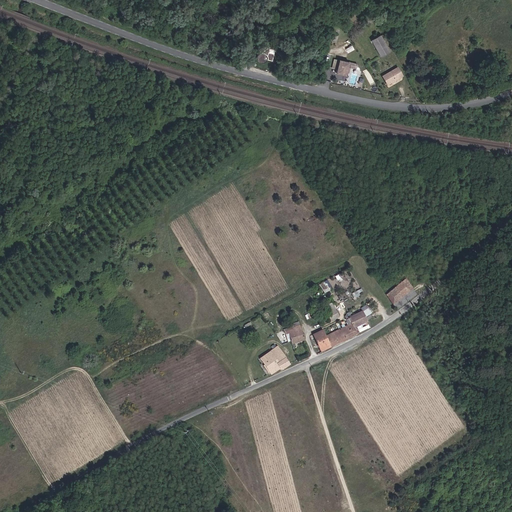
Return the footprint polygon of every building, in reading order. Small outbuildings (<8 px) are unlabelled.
[(360,36),(372,51),(379,45),(369,30),(360,36)] [(265,60),(269,61),(272,46),(269,45),(257,56),(256,58),(256,60),(257,62),(259,63),(261,63),(262,63),(265,60)] [(372,71),(379,79),(392,68),(386,60),(372,71)] [(345,70),(346,66),(333,65),(333,75),(345,76),(345,70)] [(403,300),(415,292),(406,279),(404,276),(384,293),(394,308),(403,300)] [(319,284),(324,292),(332,287),(327,278),(319,284)] [(354,297),(362,294),(360,289),(352,293),(354,297)] [(325,314),(330,320),(337,314),(332,308),(325,314)] [(354,332),(351,326),(359,323),(357,319),(362,316),(358,309),(346,315),(349,322),(325,335),(322,329),(313,333),(316,340),(317,344),(319,347),(319,349),(351,333),(354,332)] [(289,340),(290,341),(291,343),(304,338),(303,335),(302,332),(300,324),(285,330),(286,333),(288,335),(283,337),(284,339),(284,340),(285,341),(286,341),(289,340)] [(282,367),(289,364),(277,345),(260,355),(270,371),(275,368),(282,367)]
